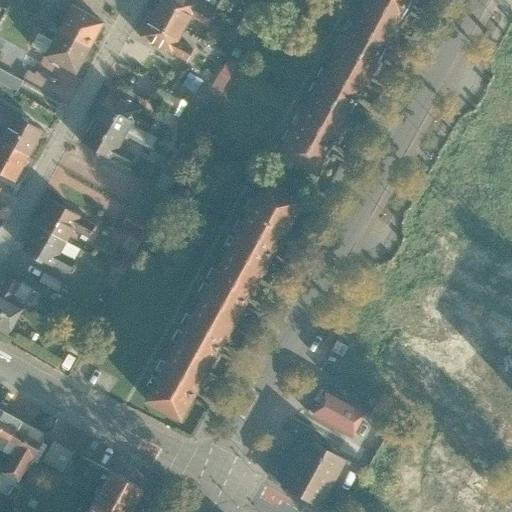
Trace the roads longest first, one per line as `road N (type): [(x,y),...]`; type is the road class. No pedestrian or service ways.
road 1 (residential): [(213,475),(474,0)]
road 2 (residential): [(0,249),(136,0)]
road 3 (residential): [(0,361),(213,475)]
